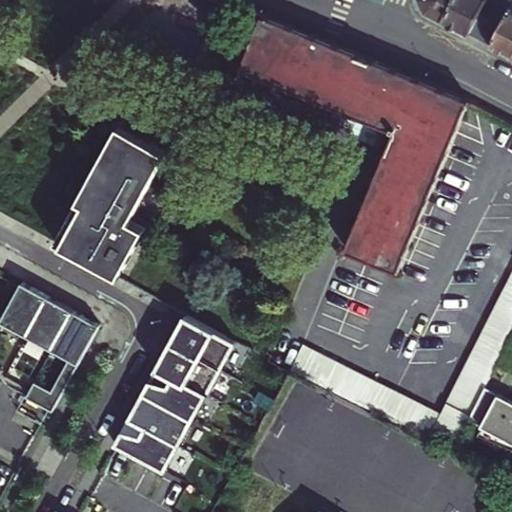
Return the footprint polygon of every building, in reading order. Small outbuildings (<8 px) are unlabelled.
[(423,0),(427,10),(435,14),(444,19),(454,0),(423,0)] [(469,32),(486,0),(454,0),(444,19),(459,26),(469,32)] [(511,0),(486,0),(469,32),(484,40),(492,44),(511,5),(511,0)] [(511,5),(492,44),(506,51),(511,54),(511,5)] [(266,15),(245,66),(357,112),(398,129),(349,249),(400,271),(470,100),(372,59),(266,15)] [(123,124),(59,242),(85,257),(116,274),(132,283),(160,230),(152,226),(186,160),(123,124)] [(511,274),(444,403),(440,411),(428,437),(453,450),(469,419),(487,386),(511,336),(511,274)] [(59,405),(103,324),(92,318),(67,304),(42,291),(25,282),(4,321),(73,358),(55,391),(38,382),(29,397),(54,411),(56,411),(59,405)] [(181,327),(173,341),(224,368),(239,340),(229,337),(188,314),(181,327)] [(303,339),(290,364),(428,437),(440,411),(303,339)] [(165,356),(159,367),(209,394),(224,368),(173,341),(165,356)] [(151,381),(145,392),(196,419),(209,394),(159,367),(151,381)] [(511,398),(487,386),(469,419),(511,441),(511,398)] [(196,419),(145,392),(138,405),(132,417),(182,444),(196,419)] [(182,444),(132,417),(126,429),(117,444),(168,471),(182,444)]
